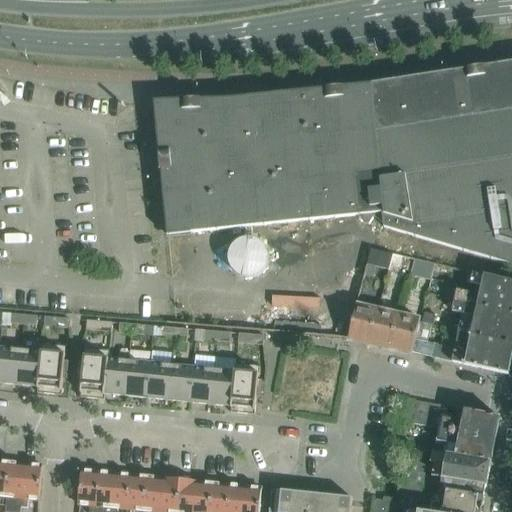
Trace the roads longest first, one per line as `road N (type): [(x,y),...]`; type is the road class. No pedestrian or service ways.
road 1 (secondary): [(0,36),(198,42),(466,0)]
road 2 (secondary): [(241,0),(114,10),(0,3)]
road 3 (residential): [(511,402),(373,376),(360,394),(349,452)]
road 4 (residential): [(276,444),(103,427),(58,435)]
